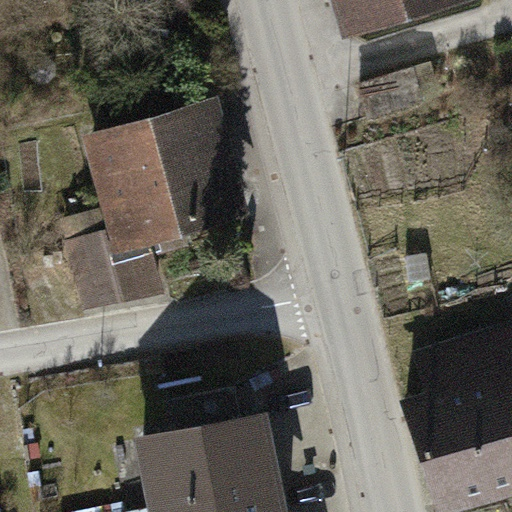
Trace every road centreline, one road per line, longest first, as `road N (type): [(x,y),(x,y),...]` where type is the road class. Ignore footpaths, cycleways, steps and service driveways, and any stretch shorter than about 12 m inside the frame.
road 1 (residential): [(348,289),(0,354)]
road 2 (primary): [(272,0),(348,289)]
road 3 (primary): [(348,289),(398,511)]
